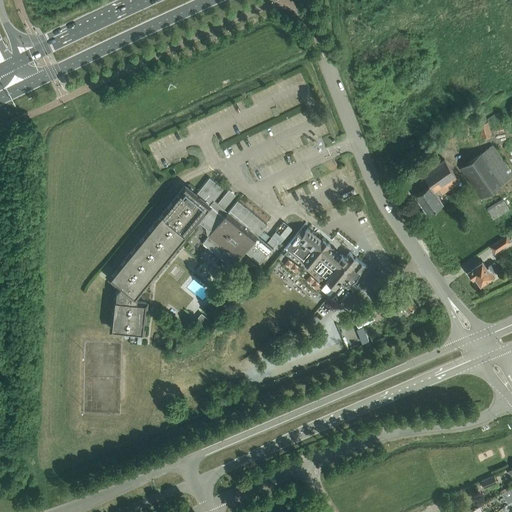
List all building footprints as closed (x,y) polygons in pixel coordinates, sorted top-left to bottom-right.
[(494,133),(508,130),(505,115),(491,117),(494,133)] [(491,135),(487,122),(478,125),(482,138),(491,135)] [(511,176),(511,172),(492,145),(461,168),(482,198),(511,176)] [(460,181),(444,159),(422,174),(430,185),(415,196),(428,214),(443,204),(434,191),(438,188),(442,193),(460,181)] [(264,246),(255,239),(263,229),(267,224),(237,200),(228,211),(224,208),(236,194),(229,188),(218,202),(214,199),(224,188),(210,177),(196,194),(186,186),(111,277),(121,286),(117,291),(116,299),(115,299),(112,329),(125,330),(143,332),(146,302),(137,301),(137,298),(135,296),(197,220),(206,227),(207,234),(209,235),(203,242),(232,266),(245,251),(260,263),(278,241),(271,236),(264,246)] [(493,218),(509,208),(503,199),(488,209),(493,218)] [(284,245),(295,229),(285,222),(274,239),(284,245)] [(298,231),(285,247),(304,262),(303,262),(310,268),(311,267),(326,280),(335,288),(328,296),(341,306),(356,287),(352,283),(361,272),(360,272),(366,265),(361,261),(358,259),(358,258),(349,251),(345,256),(342,254),(341,255),(329,245),(330,244),(323,238),(322,239),(308,227),(305,231),(301,228),(298,231)] [(495,254),(511,242),(507,236),(490,247),(495,254)] [(480,285),(494,275),(493,272),(498,268),(494,263),(487,268),(482,261),(468,270),(469,271),(468,274),(470,277),(473,277),(473,278),(475,277),(480,285)] [(411,299),(412,298),(406,289),(386,303),(385,302),(373,309),(375,313),(378,311),(381,315),(396,305),(398,308),(403,305),(409,313),(417,307),(411,299)] [(383,335),(369,309),(353,318),(358,329),(364,326),(372,341),(383,335)] [(200,315),(197,318),(204,325),(209,319),(203,315),(202,316),(200,315)] [(484,487),(497,481),(494,473),(481,479),(484,487)]
